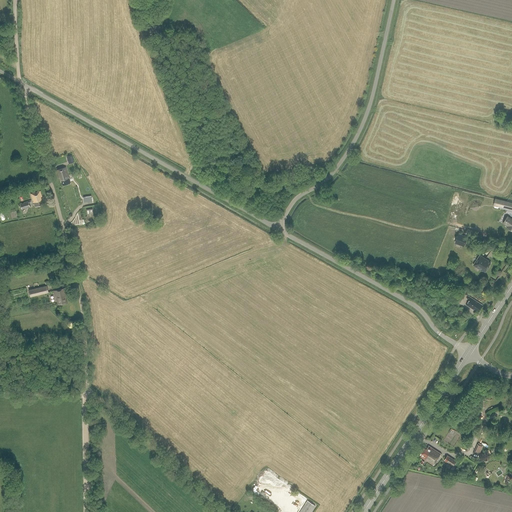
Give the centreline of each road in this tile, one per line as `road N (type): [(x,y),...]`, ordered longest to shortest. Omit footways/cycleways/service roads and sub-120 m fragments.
road 1 (unclassified): [(89,387),(75,279),(20,82)]
road 2 (unclassified): [(278,229),(20,82)]
road 3 (unclassified): [(278,229),(289,206),(328,178),(358,133),(393,0)]
road 4 (unclassified): [(468,352),(413,305),(278,229)]
road 5 (secondary): [(364,511),(468,352)]
road 6 (unclassified): [(223,511),(89,387)]
